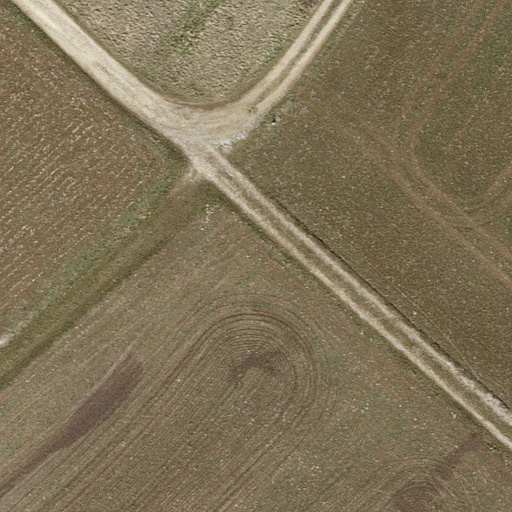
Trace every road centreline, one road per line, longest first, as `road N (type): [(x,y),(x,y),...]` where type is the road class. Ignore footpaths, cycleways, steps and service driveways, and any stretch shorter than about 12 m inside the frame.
road 1 (track): [(511,424),(216,164),(203,126)]
road 2 (track): [(340,0),(275,88),(238,117),(203,126),(146,102),(30,0)]
road 3 (track): [(0,358),(216,164)]
